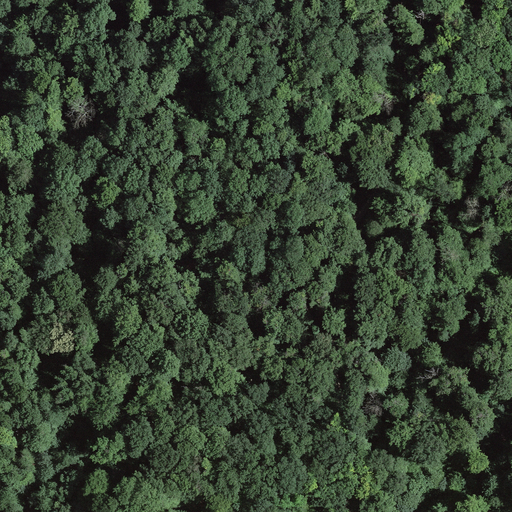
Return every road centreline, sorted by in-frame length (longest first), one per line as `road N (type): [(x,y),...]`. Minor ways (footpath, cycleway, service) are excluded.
road 1 (track): [(399,511),(340,343),(339,263),(485,0)]
road 2 (track): [(188,0),(175,124),(155,189),(83,339)]
